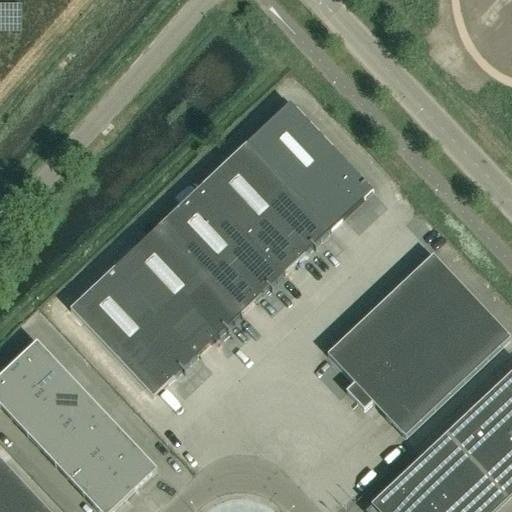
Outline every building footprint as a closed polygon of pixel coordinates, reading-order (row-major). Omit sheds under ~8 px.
[(70,313),(153,402),(373,195),(290,106),(70,313)] [(433,259),(327,358),(355,388),(347,395),(364,414),(372,406),(405,441),(511,341),(433,259)] [(12,369),(26,385),(49,363),(52,361),(37,345),(12,369)] [(52,361),(49,363),(26,385),(40,400),(66,376),(52,361)] [(0,409),(0,410),(26,385),(12,369),(0,380),(0,409)] [(66,376),(40,400),(54,415),(80,391),(66,376)] [(511,377),(370,511),(371,511),(499,511),(511,500),(511,377)] [(0,410),(14,424),(40,400),(26,385),(0,410)] [(68,430),(94,406),(80,391),(54,415),(68,430)] [(54,415),(40,400),(14,424),(28,439),(54,415)] [(68,430),(82,444),(108,421),(94,406),(68,430)] [(28,439),(42,454),(68,430),(54,415),(28,439)] [(96,459),(122,435),(108,421),(82,444),(96,459)] [(82,444),(68,430),(42,454),(56,469),(82,444)] [(96,459),(110,474),(136,450),(122,435),(96,459)] [(56,469),(70,484),(96,459),(82,444),(56,469)] [(136,450),(110,474),(132,498),(157,473),(136,450)] [(70,484),(84,499),(110,474),(96,459),(70,484)] [(46,511),(0,462),(0,464),(7,472),(0,478),(0,511),(46,511)] [(116,511),(132,498),(110,474),(84,499),(96,511),(116,511)]
